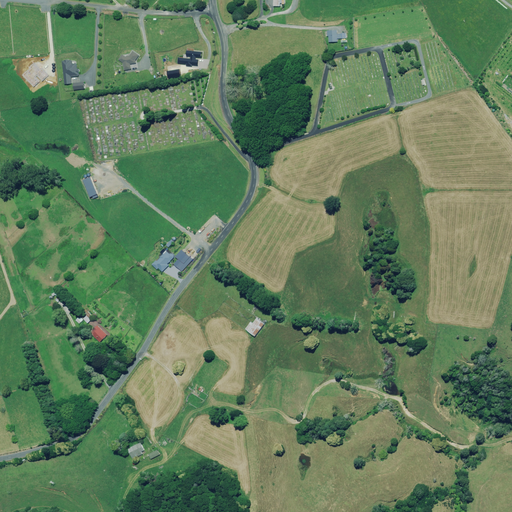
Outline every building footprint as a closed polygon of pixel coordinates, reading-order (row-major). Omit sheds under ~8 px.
[(337,34),(337,31),(328,31),(328,36),(329,36),(329,42),(338,42),(338,39),(346,38),(346,33),(337,34)] [(187,51),(186,56),(191,57),(191,60),(178,59),(178,64),(186,64),(186,67),(192,67),(192,65),(198,66),(198,60),(196,60),(196,57),(201,58),(202,52),(187,51)] [(139,56),(134,52),(130,56),(125,57),(123,55),(119,60),(123,63),(124,71),(131,69),(130,64),(136,63),(136,60),(139,56)] [(72,64),(72,60),(63,61),(65,84),(72,84),(71,77),(80,76),(79,69),(78,69),(77,64),(72,64)] [(98,194),(91,177),(83,180),(90,197),(98,194)] [(188,260),(189,262),(195,256),(193,254),(195,251),(190,247),(185,252),(182,250),(176,257),(179,260),(174,265),(180,270),(185,265),(186,266),(188,264),(186,262),(188,260)] [(170,254),(168,252),(158,261),(157,261),(152,265),(157,270),(159,268),(163,272),(169,266),(168,264),(175,257),(171,253),(170,254)] [(251,322),(246,329),(256,337),(265,324),(257,319),(254,324),(251,322)] [(99,325),(91,333),(92,334),(100,342),(108,334),(99,325)] [(145,450),(141,443),(131,448),(132,448),(129,450),(133,459),(142,454),(141,452),(145,450)] [(160,455),(158,450),(149,455),(151,459),(160,455)]
